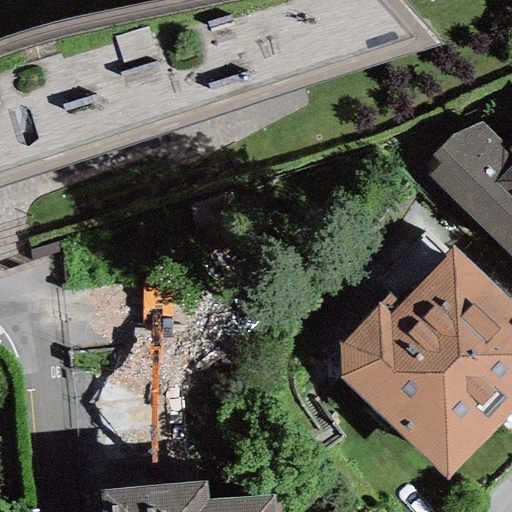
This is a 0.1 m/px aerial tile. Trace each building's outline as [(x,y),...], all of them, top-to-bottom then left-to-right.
[(20,31),(0,38),(0,188),(437,47),(397,0),(155,0),(54,21),(20,31)] [(511,141),(506,147),(483,121),(453,134),(430,156),(437,166),(428,176),(511,258),(511,141)] [(447,481),(511,410),(511,303),(454,245),(399,304),(389,293),(338,344),(339,378),(447,481)] [(182,451),(176,370),(92,375),(98,457),(182,451)] [(275,511),(274,494),(207,500),(205,482),(99,491),(101,511),(275,511)]
